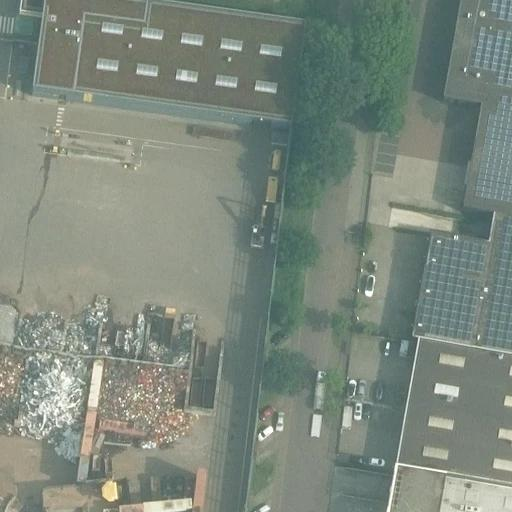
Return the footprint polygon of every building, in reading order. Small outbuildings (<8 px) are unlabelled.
[(146,9),(147,6),(102,0),(20,0),(18,19),(41,22),(31,98),(290,133),(304,31),(146,9)] [(459,4),(458,6),(441,103),(442,104),(443,104),(479,111),(461,213),(461,214),(462,214),(511,223),(511,0),(460,0),(460,2),(459,4)] [(288,138),(271,136),(270,146),(286,148),(288,138)] [(424,265),(410,344),(417,345),(416,345),(511,362),(511,223),(492,220),(491,227),(488,246),(487,249),(429,239),(428,241),(426,253),(431,253),(428,265),(424,265)] [(511,362),(416,345),(394,471),(511,492),(511,362)] [(23,408),(29,351),(0,347),(0,439),(24,443),(28,408),(23,408)] [(511,511),(511,497),(395,477),(388,511),(511,511)] [(138,485),(128,486),(130,511),(132,511),(140,511),(138,485)]
